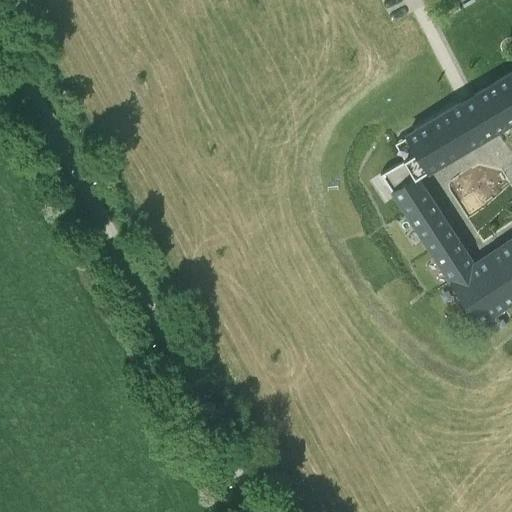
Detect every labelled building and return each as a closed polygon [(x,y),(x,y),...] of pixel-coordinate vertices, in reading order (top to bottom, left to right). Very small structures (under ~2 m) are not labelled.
[(511,72),(474,96),(495,130),(511,119),(511,72)] [(474,96),(406,137),(416,153),(427,171),(495,130),(474,96)] [(406,137),(394,144),(404,160),(416,153),(406,137)] [(416,153),(404,160),(404,161),(414,177),(415,177),(415,178),(416,178),(427,171),(416,153)] [(414,177),(404,161),(380,175),(415,228),(439,213),(416,178),(415,178),(415,177),(414,177)] [(474,266),(439,213),(415,228),(451,282),(473,267),(474,266)] [(511,240),(488,256),(511,291),(511,240)] [(474,266),(473,267),(451,282),(478,323),(491,314),(511,300),(511,291),(488,256),(474,266)]
